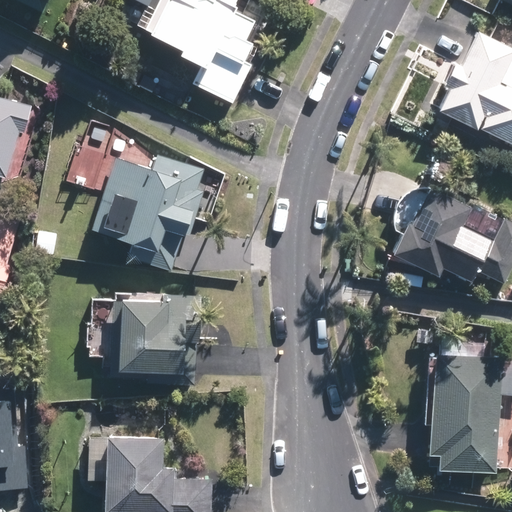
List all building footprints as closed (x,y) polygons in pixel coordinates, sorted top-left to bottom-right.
[(254,13),(227,0),(165,0),(150,31),(207,59),(194,84),(231,102),(250,63),(233,55),(254,13)] [(508,49),(477,34),(442,108),(511,141),(511,94),(491,84),(508,49)] [(20,108),(0,101),(0,168),(2,169),(20,108)] [(152,173),(117,162),(95,228),(133,240),(129,254),(169,266),(199,172),(157,159),(152,173)] [(502,283),(511,260),(511,226),(426,188),(409,190),(396,201),(391,217),(392,229),(399,233),(391,252),(434,272),(438,263),(470,278),(474,270),(502,283)] [(0,289),(7,265),(2,264),(12,226),(0,222),(0,289)] [(193,302),(116,301),(114,373),(191,375),(193,302)] [(497,362),(435,358),(428,463),(490,467),(497,362)] [(155,438),(106,436),(104,506),(169,507),(168,511),(203,511),(204,480),(154,479),(155,438)]
